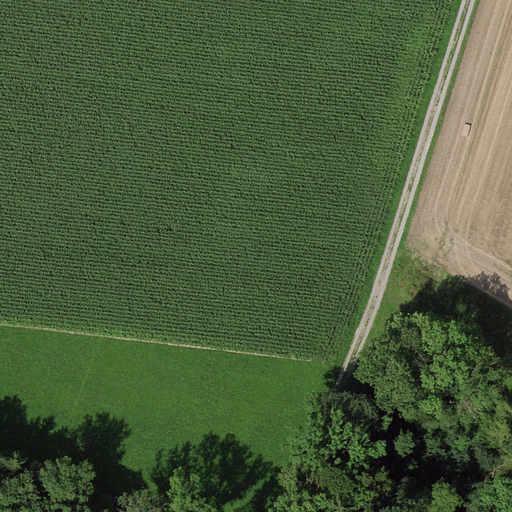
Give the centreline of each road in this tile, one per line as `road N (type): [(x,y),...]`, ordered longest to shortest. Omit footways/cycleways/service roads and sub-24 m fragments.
road 1 (track): [(252,511),(290,484),(341,400),(469,0)]
road 2 (track): [(0,455),(133,511)]
